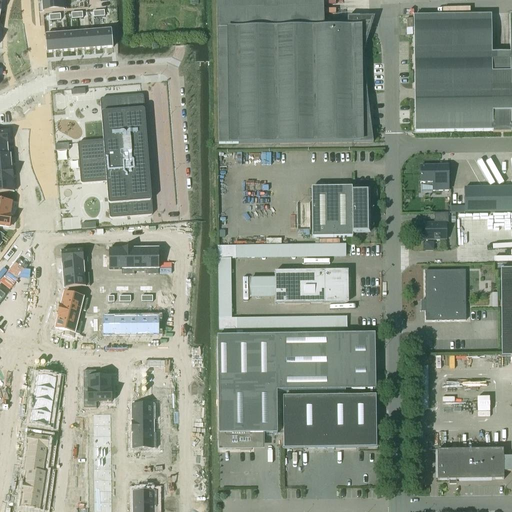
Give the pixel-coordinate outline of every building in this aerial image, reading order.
[(62,0),(42,0),(43,12),(63,11),(62,0)] [(215,0),(216,29),(218,145),(373,143),(372,136),(372,135),(368,104),(367,95),(362,56),(369,35),(374,17),(347,18),(347,27),(323,27),(322,0),(215,0)] [(491,15),(413,17),(414,90),(414,133),(511,131),(511,15),(509,15),(509,63),(491,63),(491,15)] [(100,31),(89,32),(90,50),(101,49),(100,31)] [(111,31),(100,31),(101,49),(112,48),(111,31)] [(89,32),(78,33),(79,51),(90,50),(89,32)] [(78,33),(67,34),(68,52),(79,51),(78,33)] [(67,34),(56,35),(57,52),(68,52),(67,34)] [(56,35),(45,36),(46,53),(57,52),(56,35)] [(77,145),(77,146),(80,182),(80,183),(80,184),(81,184),(81,185),(82,185),(83,185),(106,183),(109,217),(109,218),(109,219),(110,219),(111,220),(150,217),(150,216),(151,216),(152,215),(152,214),(143,99),(143,98),(143,97),(142,97),(142,96),(141,96),(140,96),(102,99),(101,99),(101,100),(100,100),(100,101),(100,102),(103,141),(79,143),(78,143),(78,144),(77,144),(77,145)] [(6,144),(0,144),(0,156),(10,156),(7,156),(6,145),(6,144)] [(10,156),(0,156),(0,169),(11,168),(10,156)] [(440,166),(420,167),(420,184),(421,184),(422,191),(432,191),(432,192),(448,191),(448,166),(447,166),(440,166)] [(0,181),(12,180),(11,168),(0,169),(0,181)] [(12,180),(0,181),(0,193),(12,193),(13,193),(12,180)] [(351,188),(311,189),(312,239),(352,238),(352,234),(368,234),(368,202),(367,192),(351,192),(351,188)] [(511,188),(464,189),(464,213),(511,212),(511,188)] [(0,201),(0,214),(10,216),(12,203),(0,201)] [(0,214),(0,226),(8,228),(10,216),(0,214)] [(422,229),(421,230),(421,235),(422,236),(425,236),(425,241),(446,240),(445,224),(448,224),(447,214),(433,214),(434,224),(424,224),(424,229),(422,229)] [(433,243),(425,243),(425,251),(433,251),(433,243)] [(235,247),(217,247),(217,260),(230,260),(235,260),(235,247)] [(86,250),(61,252),(62,264),(87,263),(86,250)] [(121,250),(109,250),(109,271),(121,271),(121,275),(121,250)] [(133,250),(121,250),(121,275),(133,275),(133,250)] [(133,250),(133,275),(134,275),(134,273),(145,273),(145,275),(145,250),(133,250)] [(158,250),(145,250),(145,275),(158,275),(158,250)] [(87,263),(62,264),(63,276),(88,274),(84,274),(83,263),(88,263),(87,263)] [(511,269),(500,270),(501,357),(511,357),(511,269)] [(425,302),(421,302),(421,312),(425,312),(425,322),(465,321),(464,271),(424,272),(425,302)] [(344,272),(274,273),(275,305),(345,304),(344,288),(349,288),(349,280),(344,280),(344,272)] [(88,274),(63,276),(64,289),(89,287),(88,274)] [(60,306),(85,312),(88,300),(63,294),(60,306)] [(60,306),(57,318),(82,324),(82,323),(80,323),(82,312),(85,312),(60,306)] [(57,318),(54,330),(65,332),(64,336),(73,338),(74,335),(79,336),(82,324),(57,318)] [(158,318),(147,319),(147,336),(158,336),(158,318)] [(114,319),(102,319),(103,337),(114,337),(114,319)] [(125,319),(114,319),(114,337),(125,336),(125,319)] [(136,319),(125,319),(125,336),(136,336),(136,319)] [(147,319),(136,319),(136,336),(147,336),(147,319)] [(231,319),(218,319),(218,330),(236,330),(236,319),(231,319)] [(344,335),(217,337),(218,435),(219,435),(219,450),(240,450),(240,451),(251,451),(251,439),(250,439),(250,435),(277,434),(276,392),(345,391),(344,335)] [(95,372),(83,372),(83,379),(88,379),(88,391),(110,390),(110,378),(95,378),(95,372)] [(36,377),(34,389),(54,392),(57,376),(47,375),(46,378),(36,377)] [(34,389),(33,401),(53,404),(54,392),(34,389)] [(88,402),(83,402),(83,410),(96,409),(96,403),(111,403),(110,390),(88,391),(88,402)] [(375,397),(324,398),(324,449),(355,449),(355,448),(358,448),(358,449),(366,449),(366,448),(375,448),(375,439),(376,439),(376,430),(375,430),(375,428),(376,428),(375,397)] [(324,398),(282,398),(283,450),(284,450),(284,449),(293,449),(293,450),(301,450),(301,449),(303,449),(303,450),(324,449),(324,398)] [(33,401),(31,413),(51,416),(53,404),(33,401)] [(153,405),(131,406),(131,420),(153,420),(153,405)] [(31,413),(29,425),(49,428),(51,416),(31,413)] [(110,415),(93,415),(93,426),(110,426),(110,415)] [(153,420),(131,420),(131,435),(153,435),(153,420)] [(110,426),(93,426),(93,437),(111,437),(110,426)] [(28,435),(27,448),(47,451),(49,438),(28,435)] [(153,435),(131,435),(132,450),(153,450),(153,435)] [(111,437),(93,437),(93,448),(111,448),(111,437)] [(27,448),(25,460),(45,463),(47,451),(27,448)] [(111,448),(93,448),(93,459),(111,459),(111,448)] [(503,450),(437,451),(437,481),(503,480),(503,473),(511,472),(511,457),(503,458),(503,450)] [(111,459),(93,459),(93,470),(111,470),(111,459)] [(25,460),(23,471),(46,475),(46,474),(43,474),(45,463),(25,460)] [(111,470),(93,470),(93,481),(111,481),(111,470)] [(23,471),(23,472),(25,472),(24,484),(44,487),(46,475),(23,471)] [(111,481),(93,481),(94,492),(111,492),(111,481)] [(24,484),(22,496),(42,499),(44,487),(24,484)] [(111,492),(94,492),(94,503),(111,503),(111,492)] [(154,492),(132,492),(132,507),(154,507),(154,492)] [(22,496),(20,508),(40,511),(42,499),(22,496)] [(111,511),(111,503),(94,503),(93,511),(111,511)]
